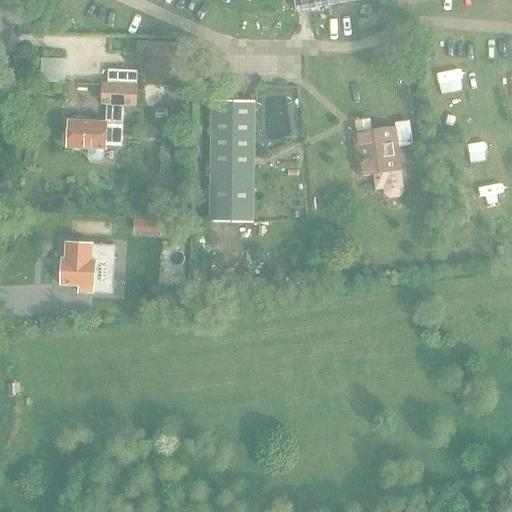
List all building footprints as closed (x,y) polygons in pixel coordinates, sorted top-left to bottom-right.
[(293,0),(295,11),(357,0),(293,0)] [(123,105),(136,105),(137,70),(108,69),(107,83),(102,83),(102,103),(106,104),(105,121),(69,120),(67,147),(88,148),(88,157),(91,161),(100,161),(103,158),(104,149),(105,149),(105,145),(122,146),(124,108),(123,108),(123,105)] [(210,222),(253,223),(254,100),(212,100),(210,222)] [(395,127),(371,130),(370,119),(355,121),(357,132),(353,132),(359,176),(373,174),(375,190),(382,189),(383,194),(389,198),(399,197),(404,191),(401,170),(395,127)] [(158,285),(184,287),(186,246),(160,245),(158,285)] [(93,290),(106,291),(107,262),(94,262),(94,260),(62,258),(61,284),(79,285),(79,292),(93,293),(93,290)]
